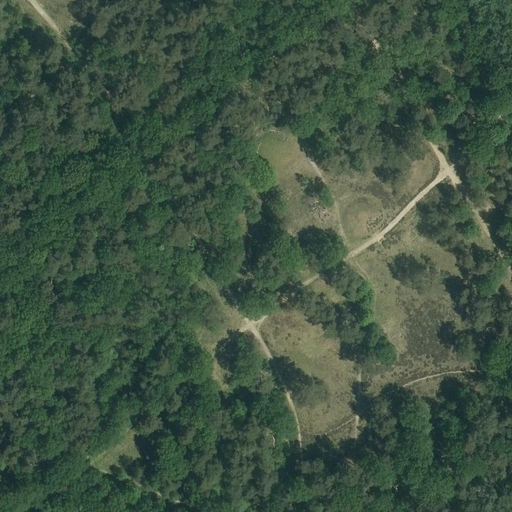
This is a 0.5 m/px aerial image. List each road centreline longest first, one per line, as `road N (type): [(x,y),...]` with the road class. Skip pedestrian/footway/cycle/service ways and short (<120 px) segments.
road 1 (track): [(250,325),(99,88),(30,0)]
road 2 (track): [(250,325),(12,511)]
road 3 (track): [(446,171),(383,233),(250,325)]
road 4 (track): [(300,452),(382,396),(421,380),(511,371)]
road 5 (track): [(328,511),(296,464),(296,425),(250,325)]
road 6 (track): [(446,171),(349,0)]
road 7 (track): [(253,511),(193,503),(79,461)]
road 8 (track): [(511,275),(446,171)]
